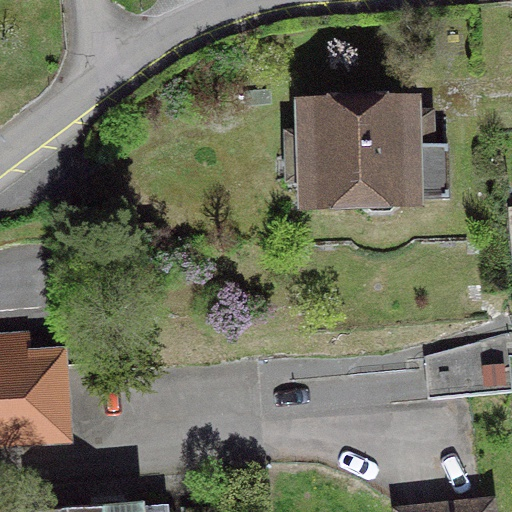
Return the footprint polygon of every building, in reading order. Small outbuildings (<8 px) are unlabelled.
[(306,158),(307,202),(361,200),(361,205),(371,214),(390,213),(399,204),(399,199),(449,199),(447,144),(412,146),(411,108),(305,111),(305,133),(286,134),(287,158),(306,158)] [(116,234),(119,294),(154,293),(151,232),(116,234)] [(59,359),(59,368),(95,365),(91,298),(55,301),(59,359)] [(511,331),(428,355),(432,398),(511,390),(511,385),(509,357),(511,356),(511,331)] [(59,368),(59,359),(24,362),(22,334),(0,335),(0,441),(64,437),(59,368)] [(165,511),(165,508),(124,511),(123,503),(92,505),(92,511),(165,511)]
